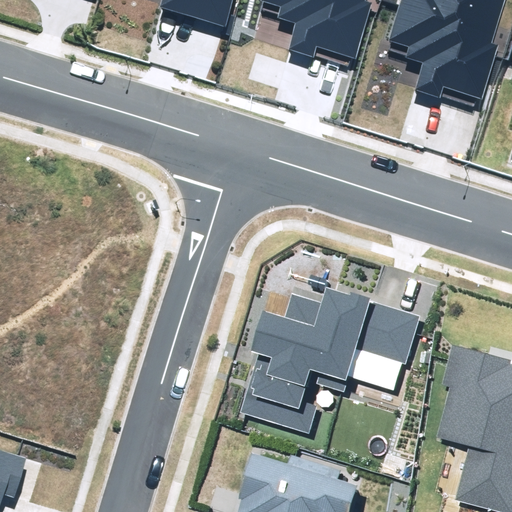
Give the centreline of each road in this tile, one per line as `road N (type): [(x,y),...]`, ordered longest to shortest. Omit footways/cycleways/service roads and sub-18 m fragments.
road 1 (residential): [(123,511),(233,145)]
road 2 (residential): [(233,145),(511,230)]
road 3 (residential): [(0,72),(233,145)]
